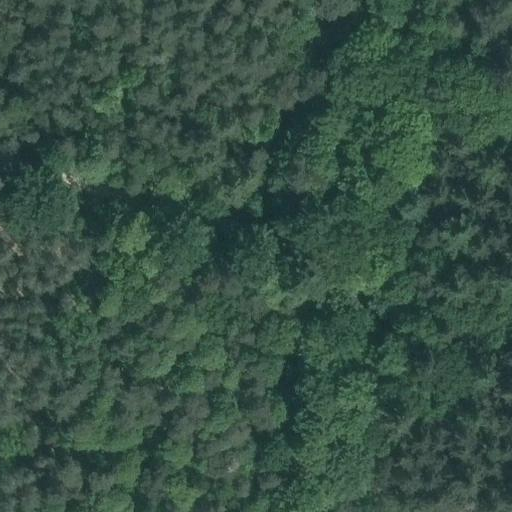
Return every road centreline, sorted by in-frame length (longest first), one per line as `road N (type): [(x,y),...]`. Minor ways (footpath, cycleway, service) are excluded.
road 1 (unknown): [(143,0),(111,84),(99,259),(10,511)]
road 2 (tertiary): [(305,511),(405,0)]
